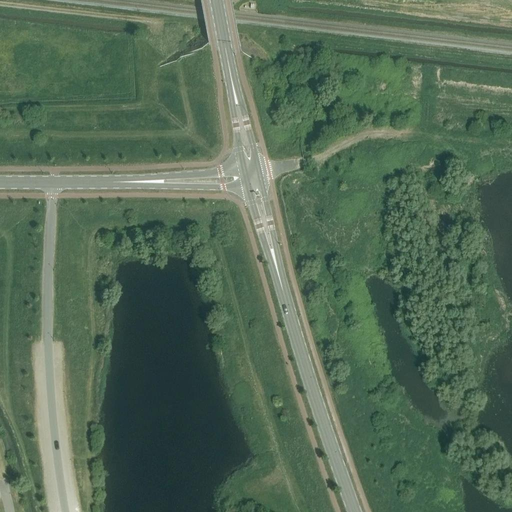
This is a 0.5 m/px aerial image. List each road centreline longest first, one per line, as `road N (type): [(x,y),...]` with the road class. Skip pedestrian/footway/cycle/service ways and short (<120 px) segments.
road 1 (secondary): [(354,511),(277,271)]
road 2 (track): [(304,162),(380,133),(511,141)]
road 3 (residential): [(52,183),(49,342)]
road 4 (track): [(0,4),(155,21)]
